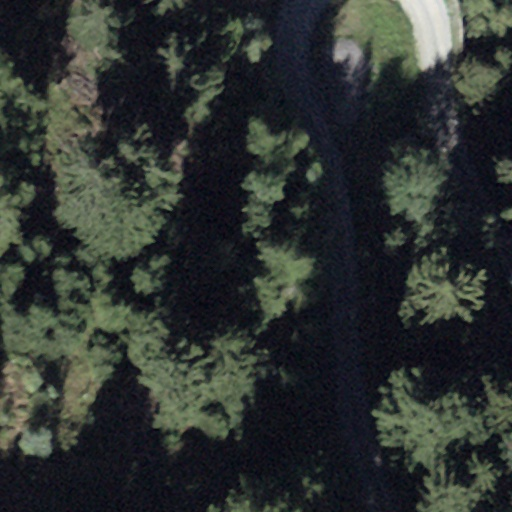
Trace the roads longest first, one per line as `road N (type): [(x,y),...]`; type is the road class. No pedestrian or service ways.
road 1 (track): [(305,0),(296,40),(304,90),(346,234),(363,419),(391,511)]
road 2 (track): [(511,259),(453,152),(439,106),(436,41),(418,0)]
